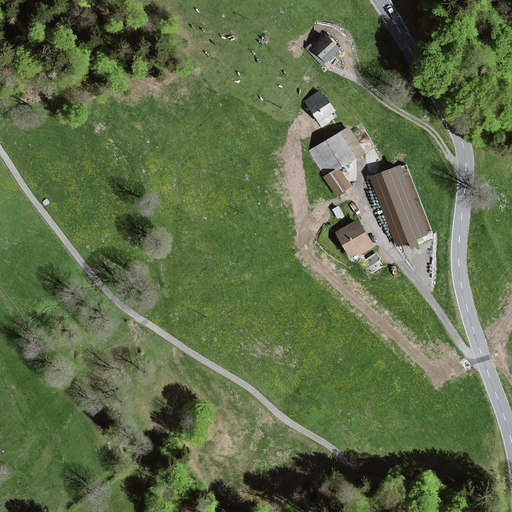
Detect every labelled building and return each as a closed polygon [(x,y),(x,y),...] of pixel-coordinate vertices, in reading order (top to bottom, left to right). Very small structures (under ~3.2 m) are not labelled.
[(338,50),(323,39),(311,54),(326,65),(338,50)] [(334,114),(321,92),(302,104),(315,125),(334,114)] [(361,156),(345,129),(307,151),(336,198),(352,188),(340,169),(361,156)] [(408,166),(373,178),(398,251),(433,238),(408,166)] [(358,223),(335,236),(350,263),(373,250),(358,223)]
